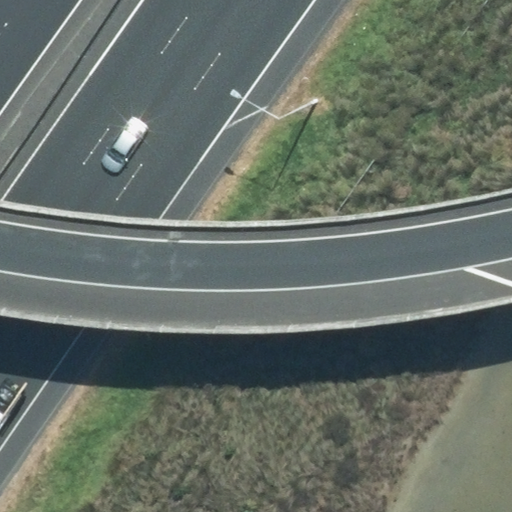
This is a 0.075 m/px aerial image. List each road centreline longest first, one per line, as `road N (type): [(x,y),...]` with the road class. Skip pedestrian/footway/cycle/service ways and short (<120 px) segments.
road 1 (motorway): [(511,246),(353,272),(268,275),(115,266),(0,247)]
road 2 (motorway): [(197,0),(0,282)]
